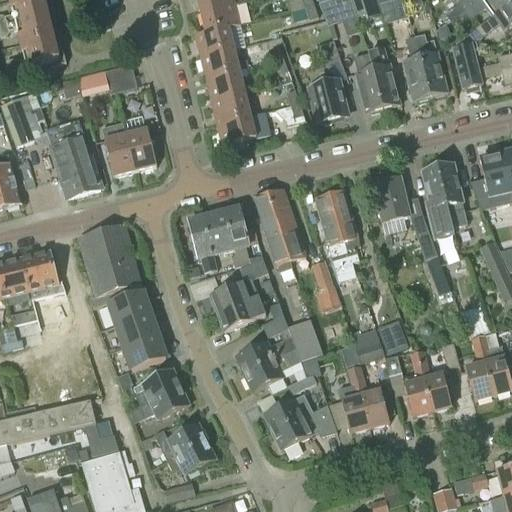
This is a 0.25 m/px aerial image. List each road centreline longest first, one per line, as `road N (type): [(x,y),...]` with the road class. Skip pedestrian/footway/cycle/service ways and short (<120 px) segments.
road 1 (residential): [(186,189),(511,114)]
road 2 (residential): [(251,491),(139,201)]
road 3 (residential): [(251,491),(511,432)]
road 4 (residential): [(186,189),(137,0)]
road 5 (residential): [(0,237),(139,201)]
